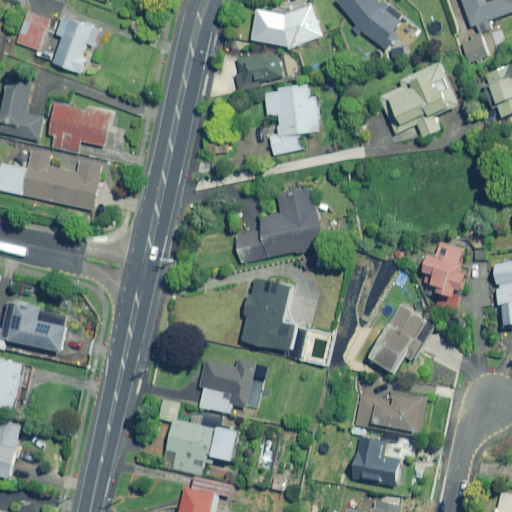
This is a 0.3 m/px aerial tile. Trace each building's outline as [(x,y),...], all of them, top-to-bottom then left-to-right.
[(390,51),(402,36),(396,32),(402,23),(384,9),(377,0),(341,0),(366,32),(390,51)] [(511,0),(461,0),(470,28),(476,26),(479,34),(494,29),(491,21),(511,13),(511,0)] [(325,36),(314,7),(289,16),(259,10),(253,41),(292,48),(325,36)] [(51,20),(28,12),(21,33),(18,43),(41,51),(51,20)] [(100,31),(63,18),(57,35),(63,37),(53,63),(82,74),(88,57),(84,56),(89,42),(95,45),(100,31)] [(489,56),(482,38),(463,45),(470,63),(489,56)] [(280,51),(239,56),(241,74),(237,74),(238,90),(258,88),(258,82),(284,79),(280,51)] [(511,62),(477,76),(494,122),(511,115),(511,62)] [(461,105),(444,64),(403,81),(406,88),(382,98),(402,144),(425,134),(427,138),(443,131),(437,116),(461,105)] [(33,86),(7,80),(0,114),(0,132),(40,141),(45,118),(27,114),(33,86)] [(312,99),(310,85),(280,90),(281,92),(267,95),(271,116),(280,115),(283,134),(272,135),(275,155),(306,150),(303,134),(323,131),(318,98),(312,99)] [(112,115),(55,104),(49,134),(57,136),(54,147),(80,152),(82,142),(106,147),(112,115)] [(53,155),(33,151),(30,164),(16,161),(15,167),(3,165),(0,179),(0,190),(95,211),(105,166),(81,161),(78,173),(50,167),(53,155)] [(260,211),(256,193),(237,197),(245,235),(237,237),(242,264),(326,247),(314,190),(279,197),(281,206),(260,211)] [(463,248),(437,242),(433,257),(420,254),(419,259),(409,257),(406,272),(425,276),(423,283),(439,287),(435,306),(456,311),(460,291),(463,291),(468,265),(460,264),(463,248)] [(511,262),(494,265),(499,305),(502,304),(505,326),(511,325),(511,262)] [(293,287),(254,280),(243,343),(295,352),(299,327),(286,324),(293,287)] [(0,328),(0,349),(5,350),(7,340),(63,353),(68,328),(40,322),(43,309),(12,302),(6,330),(0,328)] [(425,322),(400,307),(369,359),(394,374),(405,357),(412,362),(424,342),(416,338),(425,322)] [(34,367),(0,359),(0,407),(17,411),(20,399),(26,401),(34,367)] [(271,367),(241,360),(239,369),(208,362),(203,386),(206,387),(202,407),(233,414),(235,404),(262,410),(271,367)] [(402,390),(381,387),(379,399),(359,396),(354,425),(377,429),(378,426),(423,434),(429,398),(402,393),(402,390)] [(205,427),(176,420),(170,450),(180,453),(176,470),(204,477),(207,463),(215,465),(217,458),(236,462),(242,433),(206,424),(205,427)] [(22,426),(0,421),(0,476),(12,479),(22,426)] [(385,442),(360,438),(353,479),(398,487),(403,460),(382,457),(385,442)] [(234,471),(235,466),(217,462),(213,479),(240,485),(243,473),(234,471)] [(236,486),(197,478),(195,487),(188,486),(182,511),(218,511),(222,495),(234,497),(236,486)] [(511,511),(511,487),(508,487),(503,511),(511,511)] [(409,511),(410,508),(376,503),(374,511),(355,511),(348,511),(347,511),(409,511)]
